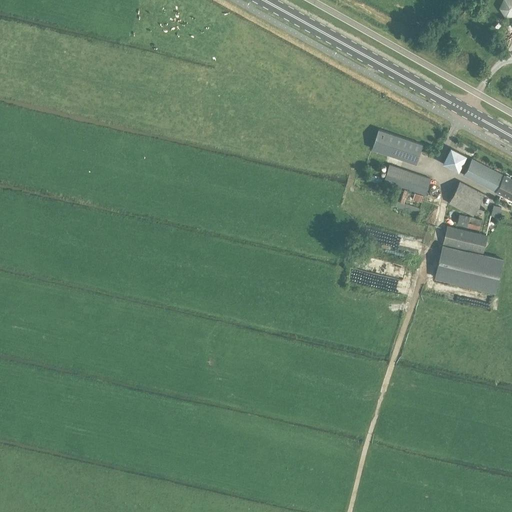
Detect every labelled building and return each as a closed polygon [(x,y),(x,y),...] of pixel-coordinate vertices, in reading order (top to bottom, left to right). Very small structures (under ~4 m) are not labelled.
[(511,0),(502,0),(499,2),(508,17),(511,14),(511,0)] [(421,145),(395,136),(378,130),(372,148),(415,163),(421,145)] [(458,172),(462,164),(466,156),(451,148),(443,164),(458,172)] [(504,175),(472,159),(471,158),(463,174),(511,199),(511,179),(509,178),(509,176),(506,175),(504,175)] [(424,195),(430,179),(389,165),(384,181),(424,195)] [(473,215),(484,194),(459,181),(448,203),(473,215)] [(394,205),(419,212),(421,206),(396,199),(394,205)] [(493,205),(491,215),(499,217),(501,207),(493,205)] [(479,229),(481,220),(458,214),(456,224),(479,229)] [(482,253),(487,235),(447,226),(443,243),(482,253)] [(495,291),(503,260),(443,245),(435,277),(495,291)] [(409,279),(351,269),(349,282),(407,292),(409,279)]
